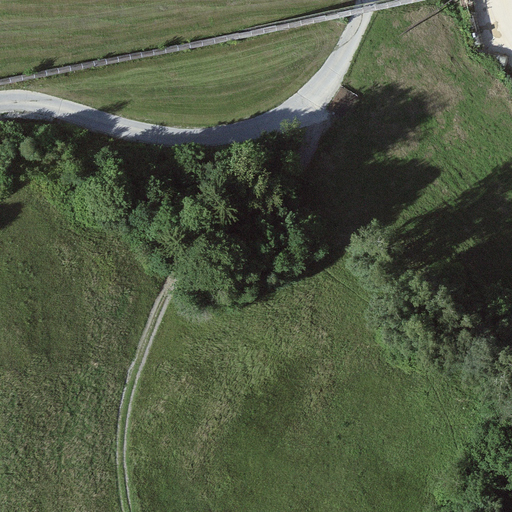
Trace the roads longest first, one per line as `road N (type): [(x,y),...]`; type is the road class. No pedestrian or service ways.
road 1 (track): [(127,511),(128,396),(153,310),(222,211),(284,183),(319,100)]
road 2 (track): [(319,100),(236,138),(175,139),(0,102)]
